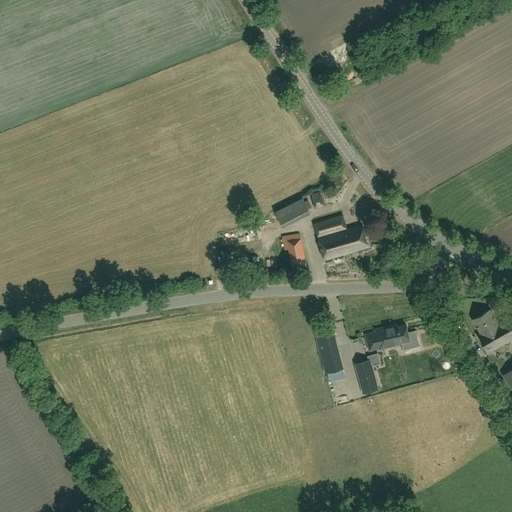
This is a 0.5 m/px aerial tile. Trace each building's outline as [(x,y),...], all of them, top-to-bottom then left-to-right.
[(324,98),(334,91),(323,73),(313,79),(324,98)] [(283,227),(310,213),(303,197),(275,212),(283,227)] [(347,229),(343,216),(314,224),(325,260),(369,247),(362,224),(347,229)] [(294,268),(297,268),(305,267),(300,233),(282,236),(285,250),(289,249),(290,255),(292,268),(294,268)] [(402,310),(379,311),(379,325),(403,324),(402,310)] [(511,315),(498,323),(491,310),(474,319),(481,333),(479,334),(489,352),(511,339),(511,315)] [(420,346),(416,330),(408,332),(406,325),(394,328),(393,325),(376,330),(376,332),(366,335),(370,350),(380,347),(380,348),(387,347),(402,343),(403,350),(420,346)] [(426,332),(428,338),(436,335),(434,329),(426,332)] [(316,336),(326,373),(343,369),(333,331),(316,336)] [(441,342),(438,335),(427,339),(430,346),(441,342)] [(501,371),(511,365),(511,352),(496,361),(501,371)] [(370,360),(369,361),(356,364),(364,393),(378,389),(372,366),(370,360)]
